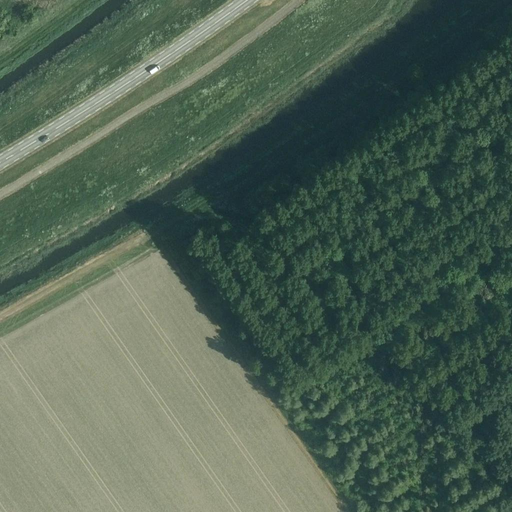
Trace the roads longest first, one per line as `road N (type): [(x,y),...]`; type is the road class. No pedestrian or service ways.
road 1 (secondary): [(0,163),(247,0)]
road 2 (track): [(0,316),(152,230),(215,320)]
